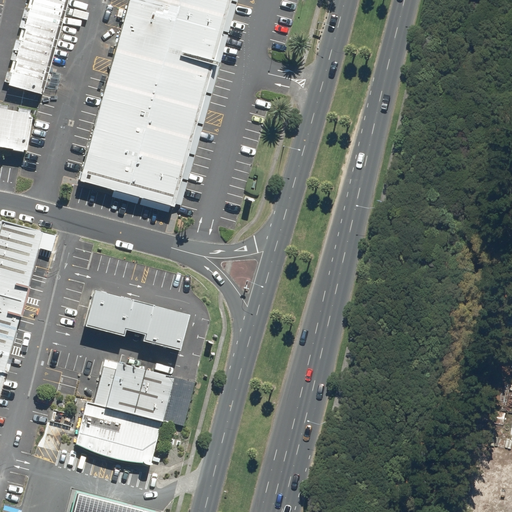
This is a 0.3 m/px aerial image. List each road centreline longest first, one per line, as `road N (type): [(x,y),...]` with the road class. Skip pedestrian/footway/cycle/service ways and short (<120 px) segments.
road 1 (primary): [(207,511),(341,0)]
road 2 (primary): [(407,0),(275,511)]
